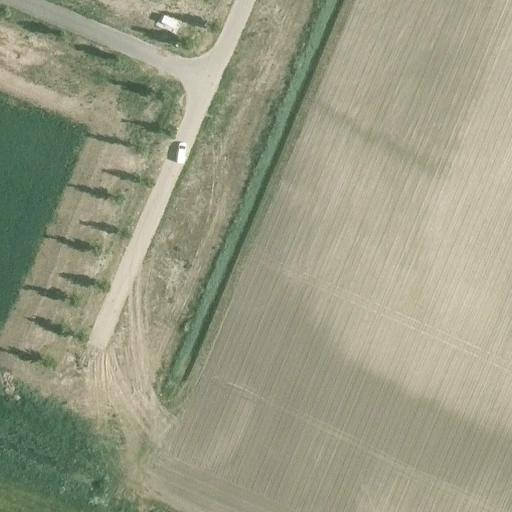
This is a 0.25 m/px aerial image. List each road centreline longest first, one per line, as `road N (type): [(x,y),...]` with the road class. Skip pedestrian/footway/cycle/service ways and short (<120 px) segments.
road 1 (residential): [(207,78),(86,341),(82,369),(97,391),(129,403)]
road 2 (residential): [(207,78),(19,0)]
